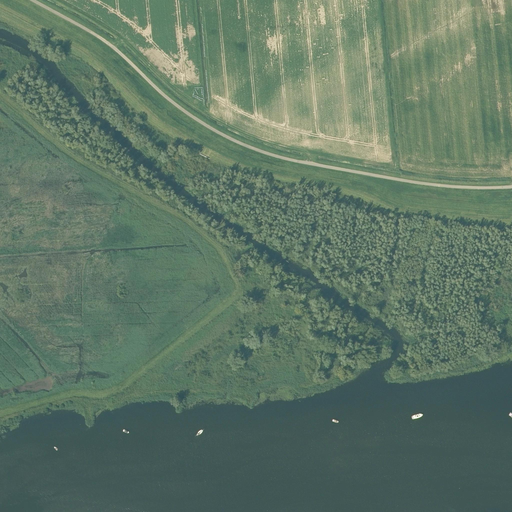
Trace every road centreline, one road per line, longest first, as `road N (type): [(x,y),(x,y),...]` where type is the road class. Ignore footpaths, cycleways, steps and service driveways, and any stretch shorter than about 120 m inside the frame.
road 1 (track): [(511,218),(408,207),(222,154),(167,122),(119,73),(0,5)]
road 2 (unclassified): [(31,0),(114,48),(191,116),(262,151),(418,182),(511,186)]
